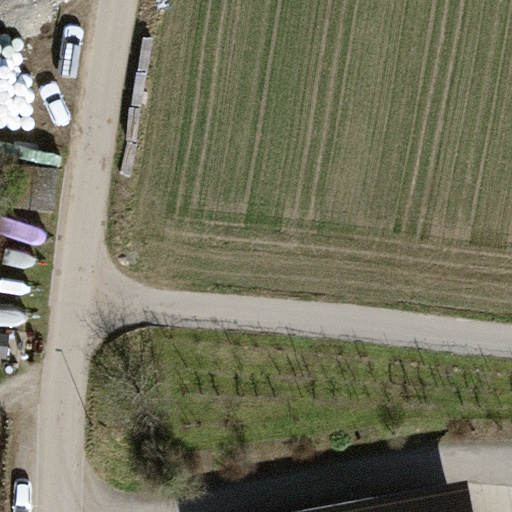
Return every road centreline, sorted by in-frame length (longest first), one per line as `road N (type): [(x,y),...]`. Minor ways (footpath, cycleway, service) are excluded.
road 1 (unclassified): [(115,0),(67,358),(61,511)]
road 2 (track): [(511,340),(74,297)]
road 3 (track): [(180,511),(511,457)]
